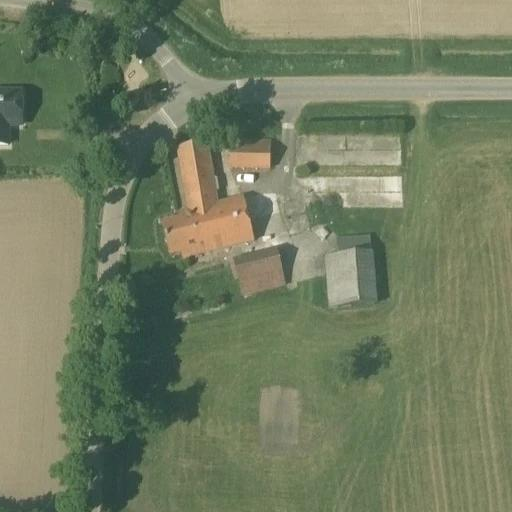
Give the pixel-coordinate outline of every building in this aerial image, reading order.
[(0,94),(0,147),(9,147),(9,126),(22,126),(21,95),(0,94)] [(230,143),(229,172),(260,173),(270,172),(270,171),(270,144),(230,143)] [(178,220),(161,224),(169,258),(180,256),(181,261),(254,243),(243,200),(216,206),(215,205),(206,145),(178,150),(188,212),(188,213),(177,216),(178,220)] [(361,241),(345,241),(345,252),(361,252),(361,241)] [(232,261),(241,299),(285,288),(277,251),(232,261)] [(325,257),(328,309),(377,306),(374,254),(325,257)]
